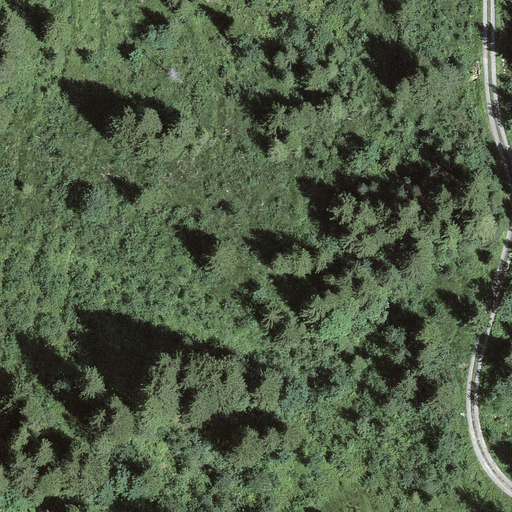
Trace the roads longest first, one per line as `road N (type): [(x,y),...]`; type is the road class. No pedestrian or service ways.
road 1 (track): [(511,241),(472,391),(476,435),(511,492)]
road 2 (track): [(489,0),(494,113),(511,172)]
